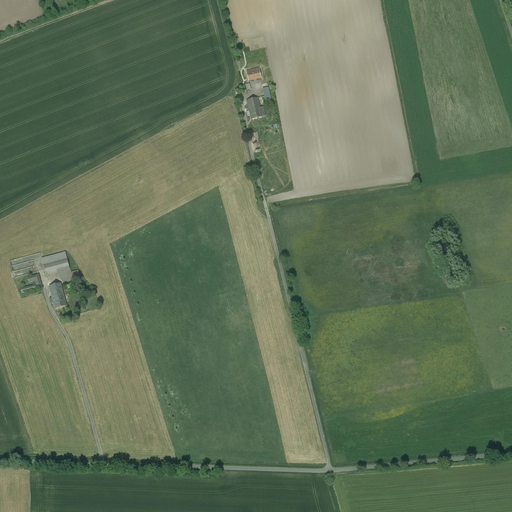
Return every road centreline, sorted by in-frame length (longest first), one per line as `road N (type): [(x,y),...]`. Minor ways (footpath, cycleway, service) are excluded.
road 1 (residential): [(330,470),(248,139)]
road 2 (unclassified): [(0,460),(330,470)]
road 3 (unclassified): [(330,470),(511,453)]
